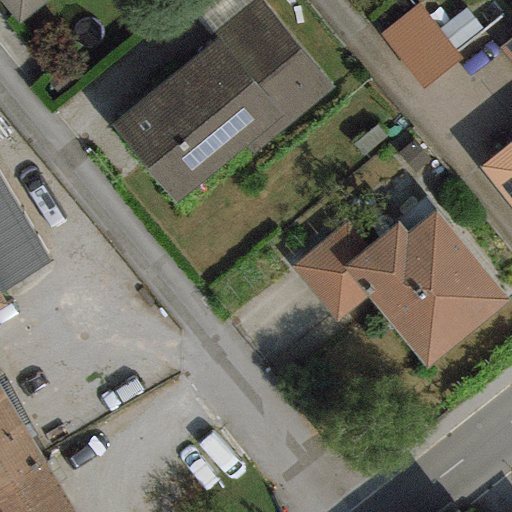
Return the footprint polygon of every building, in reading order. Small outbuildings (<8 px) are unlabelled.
[(0,0),(0,3),(17,23),(44,0),(0,0)] [(256,0),(109,125),(175,203),(242,147),(252,158),(333,90),(256,0)] [(461,61),(418,6),(380,35),(423,90),(461,61)] [(511,37),(499,48),(511,63),(511,37)] [(511,142),(479,168),(511,210),(511,142)] [(0,292),(51,262),(0,177),(0,292)] [(367,246),(341,268),(365,297),(423,371),(510,302),(437,211),(408,234),(398,222),(367,246)] [(367,246),(346,220),(288,267),(334,322),(365,297),(341,268),(367,246)] [(73,511),(0,388),(0,511),(73,511)]
